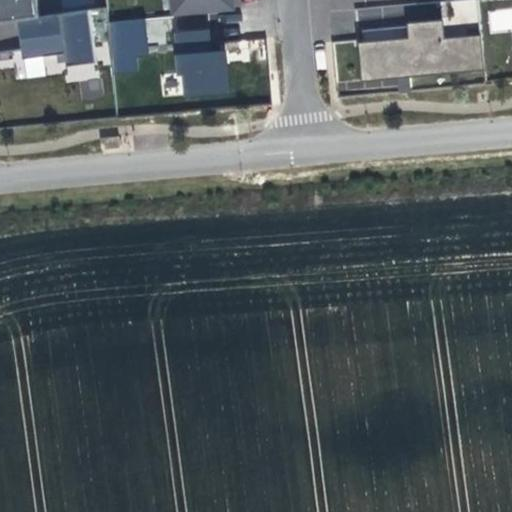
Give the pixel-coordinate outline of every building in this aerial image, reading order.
[(0,0),(0,21),(18,20),(38,18),(35,0),(0,0)] [(86,0),(61,0),(64,14),(87,11),(86,0)] [(171,0),(173,16),(235,11),(234,0),(171,0)] [(489,30),(511,29),(511,8),(488,10),(489,30)] [(38,18),(18,20),(23,54),(24,59),(57,54),(58,63),(66,62),(67,66),(94,62),(92,49),(87,11),(64,14),(38,18)] [(148,44),(171,42),(170,16),(146,18),(148,44)] [(144,18),(109,21),(113,71),(136,69),(135,54),(148,52),(144,18)] [(444,20),(410,24),(411,40),(387,42),(362,45),(366,78),(401,75),(402,90),(412,89),(410,75),(484,70),(481,34),(446,38),(444,20)] [(210,29),(178,32),(181,72),(186,72),(188,93),(230,90),(227,50),(211,51),(210,29)]
